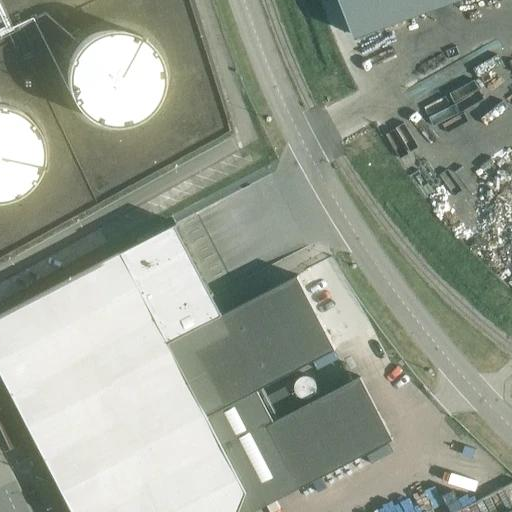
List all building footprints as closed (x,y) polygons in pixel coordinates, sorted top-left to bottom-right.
[(342,0),(355,36),(454,0),(342,0)] [(111,124),(115,124),(118,124),(122,124),(127,123),(132,121),(135,120),(138,118),(141,116),(144,114),(148,111),(150,109),(152,106),(155,102),(157,99),(159,96),(160,92),(160,91),(161,87),(162,84),(162,81),(163,79),(163,75),(162,72),(162,68),(162,67),(161,63),(160,60),(159,57),(158,55),(155,51),(153,48),(151,45),(149,43),(146,40),(142,37),(139,35),(136,33),(132,31),(128,30),(125,29),(123,29),(120,29),(116,28),(113,28),(108,29),(104,29),(101,30),(96,32),(93,33),(90,35),(87,37),(84,39),(82,41),(79,44),(78,45),(76,48),(74,51),(72,54),(71,57),(70,60),(68,63),(68,67),(67,68),(67,72),(67,75),(67,79),(67,82),(68,86),(68,89),(70,92),(71,96),(72,97),(73,100),(75,103),(77,106),(79,109),(82,111),(84,113),(88,116),(91,118),(95,120),(98,121),(101,122),(104,123),(108,124),(111,124)] [(0,199),(1,199),(6,198),(11,196),(14,195),(17,194),(19,193),(22,191),(25,189),(27,186),(28,185),(31,183),(33,180),(35,177),(37,174),(38,171),(39,168),(40,166),(41,163),(42,159),(42,158),(42,154),(42,151),(42,147),(42,145),(41,142),(40,139),(40,137),(39,134),(37,131),(36,128),(34,125),(32,122),(30,119),(27,117),(25,114),(20,111),(16,109),(13,107),(9,106),(6,105),(3,104),(0,103),(0,199)] [(372,156),(367,161),(377,173),(383,168),(372,156)] [(401,187),(395,191),(405,203),(411,198),(401,187)] [(175,224),(0,315),(0,377),(60,493),(69,511),(238,511),(244,495),(247,488),(169,339),(220,313),(215,303),(211,295),(208,289),(197,268),(188,250),(178,231),(175,224)] [(302,283),(298,275),(221,315),(259,389),(336,349),(331,340),(302,283)] [(247,488),(244,495),(292,471),(268,424),(276,420),(273,415),(264,398),(259,389),(221,315),(220,313),(169,339),(247,488)] [(292,471),(386,422),(361,375),(268,424),(292,471)] [(295,393),(296,397),(298,399),(300,401),(304,402),(307,402),(310,401),(313,399),(315,397),(316,393),(316,390),(315,387),(313,384),(310,382),(307,381),(304,381),(300,382),(298,384),(296,387),(295,390),(295,393)] [(298,403),(289,385),(264,398),(273,415),(298,403)] [(26,442),(0,386),(0,430),(9,449),(26,442)] [(386,422),(292,471),(244,495),(238,511),(250,511),(273,500),(300,487),(394,438),(390,430),(386,422)]
